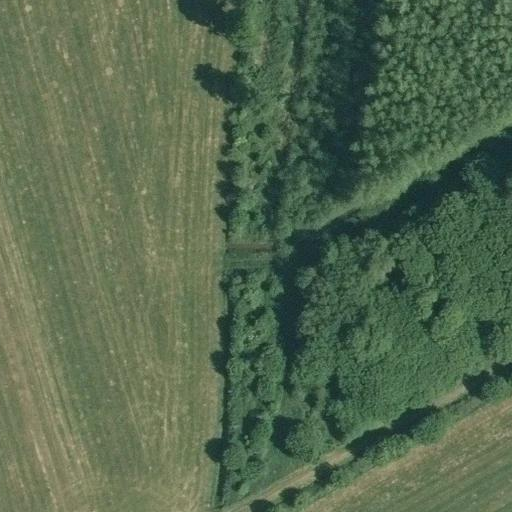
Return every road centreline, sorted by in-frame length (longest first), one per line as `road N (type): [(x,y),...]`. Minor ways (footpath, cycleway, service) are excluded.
road 1 (track): [(511,139),(285,262),(221,261)]
road 2 (track): [(285,262),(325,0)]
road 3 (track): [(511,385),(279,511)]
road 4 (track): [(285,262),(282,407),(292,481)]
